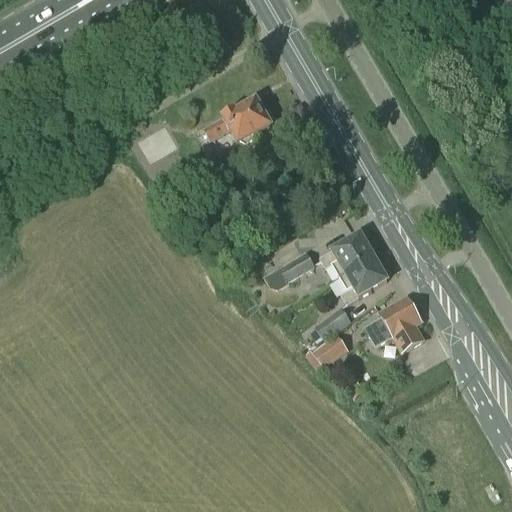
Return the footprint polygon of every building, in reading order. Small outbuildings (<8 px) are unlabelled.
[(270,130),(256,105),(236,117),(234,113),(221,121),(222,124),(203,135),(209,146),(229,135),(237,149),(238,148),(246,152),(254,147),(254,139),(270,130)] [(130,144),(137,139),(126,125),(119,131),(130,144)] [(346,279),(373,263),(360,240),(320,264),(325,273),(331,269),(339,283),(346,279)] [(287,289),(315,272),(306,256),(278,274),(287,289)] [(346,279),(339,283),(346,296),(341,299),(347,309),(359,301),(386,285),(373,263),(346,279)] [(425,345),(416,329),(421,326),(407,303),(379,319),(381,322),(364,333),(375,351),(390,342),(401,360),(425,345)] [(324,347),(351,327),(341,313),(313,332),(315,334),(310,338),(317,348),(322,344),(324,347)] [(337,339),(312,357),(324,373),(348,355),(337,339)] [(354,404),(363,391),(350,381),(341,394),(354,404)]
